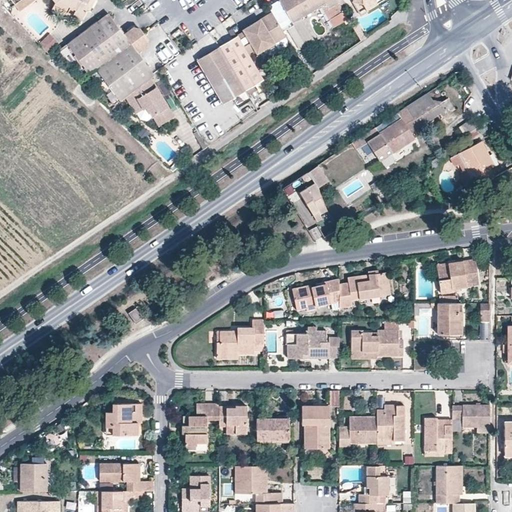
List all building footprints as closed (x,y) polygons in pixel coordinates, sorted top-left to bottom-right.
[(31,2),(33,0),(18,0),(14,3),(20,11),(31,2)] [(55,0),(56,0),(54,3),(53,5),(67,12),(70,7),(76,10),(74,12),(83,17),(87,9),(87,3),(87,0),(55,0)] [(335,26),(348,19),(337,0),(280,0),(293,23),(301,18),(323,6),(331,19),(335,26)] [(352,0),(352,2),(363,4),(367,10),(384,0),(352,0)] [(67,12),(53,5),(51,9),(65,16),(67,12)] [(274,43),(286,36),(273,13),(243,31),(244,32),(220,47),(246,91),(264,79),(249,54),(255,50),(264,45),(266,49),(267,50),(275,45),(274,43)] [(84,66),(90,74),(96,69),(143,34),(139,28),(132,27),(123,34),(108,14),(68,44),(84,66)] [(301,18),(293,23),(308,46),(315,42),(301,18)] [(358,25),(354,28),(361,41),(366,38),(358,25)] [(48,33),(38,42),(47,52),(57,42),(48,33)] [(147,40),(143,34),(96,69),(119,100),(128,93),(134,99),(136,97),(143,106),(146,104),(153,113),(155,113),(163,124),(178,113),(162,92),(161,92),(160,92),(159,93),(158,93),(155,89),(158,86),(150,76),(153,74),(137,52),(146,45),(147,40)] [(84,66),(68,44),(59,50),(70,64),(74,65),(78,70),(84,66)] [(257,53),(266,49),(264,45),(255,50),(257,53)] [(224,104),(246,91),(220,47),(197,60),(224,104)] [(440,85),(406,106),(419,126),(453,105),(440,85)] [(419,126),(406,106),(352,142),(356,149),(366,143),(379,161),(414,138),(410,132),(419,126)] [(460,125),(466,134),(480,126),(478,122),(470,119),(460,125)] [(459,153),(476,186),(495,175),(491,167),(486,157),(489,156),(481,141),(459,153)] [(369,168),(379,161),(366,143),(356,149),(369,168)] [(495,166),(489,156),(486,157),(491,167),(495,166)] [(329,181),(318,165),(308,172),(312,178),(315,183),(318,188),(329,181)] [(308,172),(302,175),(304,179),(308,180),(312,178),(308,172)] [(378,182),(371,186),(374,192),(381,187),(378,182)] [(318,188),(315,183),(300,192),(318,221),(322,218),(320,213),(328,210),(318,188)] [(328,210),(320,213),(322,218),(330,214),(328,211),(328,210)] [(475,259),(436,264),(441,294),(453,292),(453,288),(478,285),(475,259)] [(339,284),(339,301),(339,307),(352,305),(352,300),(391,294),(387,270),(347,276),(348,282),(339,284)] [(339,284),(339,278),(316,283),(316,285),(305,287),(305,286),(291,289),(296,311),(308,308),(310,313),(320,311),(319,306),(339,301),(339,284)] [(437,302),(414,302),(414,315),(419,315),(418,307),(437,307),(437,302)] [(458,302),(437,302),(437,307),(437,334),(450,334),(458,334),(458,320),(461,320),(461,311),(458,310),(458,302)] [(489,320),(489,302),(481,302),(481,320),(489,320)] [(136,308),(129,313),(136,323),(142,318),(136,308)] [(263,320),(263,319),(252,319),(252,327),(237,327),(237,330),(237,334),(232,334),(232,330),(222,330),(221,342),(217,342),(216,354),(238,354),(254,354),(254,351),(263,351),(263,320)] [(398,340),(398,320),(384,320),(384,330),(377,330),(377,335),(371,335),(371,332),(361,332),(361,330),(351,330),(351,352),(377,352),(377,355),(403,355),(403,340),(398,340)] [(461,338),(461,320),(458,320),(458,334),(450,334),(450,338),(461,338)] [(489,340),(489,320),(481,320),(481,340),(489,340)] [(320,358),(339,358),(339,336),(329,336),(329,341),(326,341),(326,330),(316,330),(316,337),(308,336),(308,333),(298,333),(286,333),(286,344),(287,344),(287,357),(302,358),(302,354),(320,354),(320,358)] [(329,405),(339,406),(339,389),(329,389),(329,405)] [(219,405),(219,403),(197,402),(196,414),(188,415),(188,425),(182,425),(182,433),(185,433),(185,450),(197,449),(196,443),(206,443),(207,420),(219,420),(219,405)] [(106,412),(106,422),(114,422),(114,434),(137,434),(137,422),(137,415),(142,415),(142,403),(112,403),(112,411),(106,412)] [(236,424),(237,433),(246,433),(246,405),(235,405),(235,407),(226,407),(226,405),(219,405),(219,420),(219,426),(226,426),(226,424),(236,424)] [(301,405),(301,425),(303,424),(304,448),(329,448),(329,405),(301,405)] [(384,409),(376,408),(376,417),(376,438),(394,438),(394,441),(404,440),(404,405),(396,405),(396,409),(384,409)] [(476,432),(489,432),(489,405),(452,405),(452,419),(452,420),(462,421),(462,427),(476,427),(476,432)] [(288,418),(256,417),(256,439),(289,439),(288,418)] [(339,426),(339,446),(349,445),(349,442),(376,442),(376,438),(376,417),(349,417),(349,427),(339,426)] [(452,420),(452,419),(443,419),(443,426),(437,426),(437,419),(437,417),(424,417),(424,451),(436,451),(436,453),(444,453),(452,453),(452,430),(452,420)] [(462,430),(462,427),(462,421),(452,420),(452,430),(462,430)] [(219,426),(219,434),(237,433),(236,424),(226,424),(226,426),(219,426)] [(20,490),(46,490),(46,463),(20,463),(20,490)] [(144,490),(154,490),(154,480),(140,481),(137,481),(137,473),(140,474),(140,463),(99,463),(99,481),(125,481),(125,490),(144,490)] [(256,503),(282,503),(282,492),(267,492),(267,484),(258,484),(258,478),(262,478),(262,465),(256,465),(235,465),(235,492),(256,492),(256,503)] [(267,484),(267,465),(262,465),(262,478),(258,478),(258,484),(267,484)] [(385,503),(387,503),(387,475),(379,475),(378,465),(376,465),(367,465),(367,493),(359,493),(359,503),(376,503),(385,503)] [(436,465),(436,503),(452,502),(459,503),(459,494),(459,465),(452,465),(436,465)] [(181,488),(182,507),(189,508),(189,511),(188,511),(200,511),(209,511),(209,475),(190,475),(190,488),(181,488)] [(123,511),(123,500),(128,500),(144,500),(144,490),(125,490),(101,490),(100,511),(123,511)] [(59,511),(59,501),(20,501),(19,511),(59,511)] [(459,503),(452,502),(452,511),(473,511),(474,502),(459,503)] [(292,511),(293,503),(282,503),(256,503),(256,511),(292,511)] [(359,503),(354,503),(353,511),(375,511),(376,503),(359,503)] [(383,511),(385,511),(385,503),(376,503),(375,511),(383,511)]
